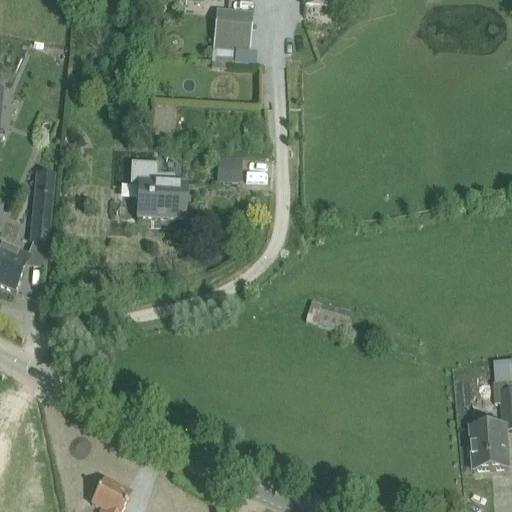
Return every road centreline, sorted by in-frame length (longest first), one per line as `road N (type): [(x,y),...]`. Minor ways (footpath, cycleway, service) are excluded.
road 1 (unclassified): [(15,366),(52,337),(204,300),(266,262),(280,226),(278,148)]
road 2 (tertiary): [(302,511),(15,366)]
